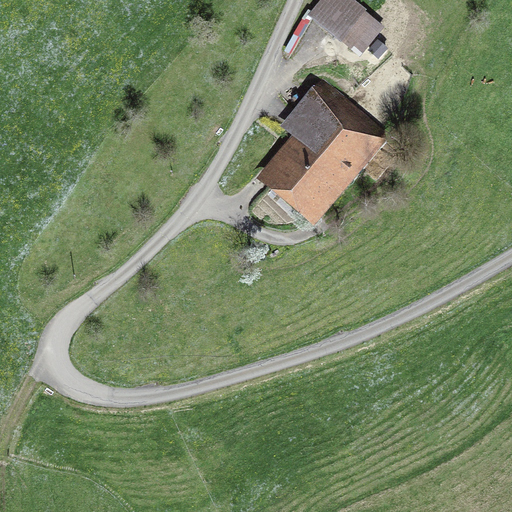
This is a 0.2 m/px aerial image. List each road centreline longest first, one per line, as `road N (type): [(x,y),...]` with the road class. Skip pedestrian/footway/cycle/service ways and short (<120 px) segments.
road 1 (track): [(53,357),(73,383),(97,392),(164,390),(330,343),(511,253)]
road 2 (track): [(295,0),(202,192),(66,319),(53,357)]
